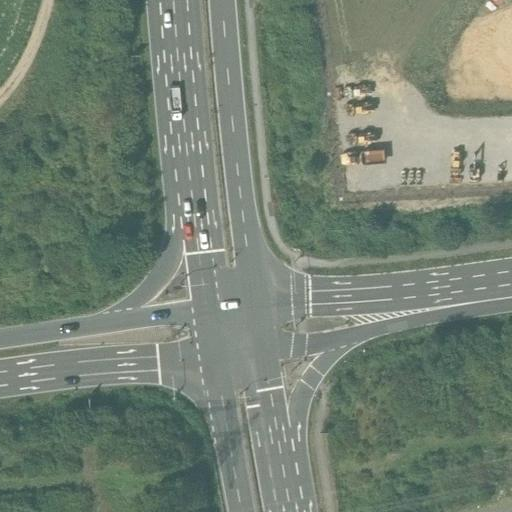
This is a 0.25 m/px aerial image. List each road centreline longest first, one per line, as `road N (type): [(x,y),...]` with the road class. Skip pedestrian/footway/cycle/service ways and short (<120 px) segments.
road 1 (secondary): [(255,309),(222,0)]
road 2 (secondary): [(174,0),(198,219)]
road 3 (motorway): [(0,384),(214,365)]
road 4 (primary): [(214,365),(241,511)]
road 5 (motorway): [(198,219),(176,277),(115,327)]
road 6 (unclassified): [(392,309),(255,309)]
road 7 (unclassified): [(273,455),(343,343)]
road 8 (unclassified): [(392,309),(511,290)]
